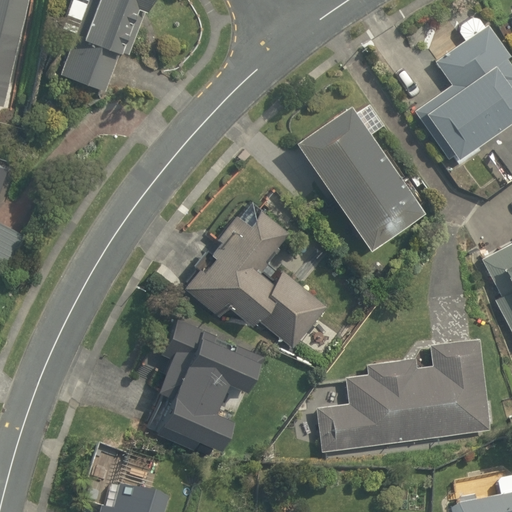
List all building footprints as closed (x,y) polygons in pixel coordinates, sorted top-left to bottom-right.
[(0,0),(0,109),(1,110),(27,0),(0,0)] [(90,0),(62,80),(103,95),(116,57),(129,62),(150,0),(90,0)] [(511,60),(496,28),(435,59),(449,91),(420,112),(455,164),(511,124),(511,60)] [(353,109),(294,151),(370,257),(429,215),(353,109)] [(208,236),(219,246),(180,288),(218,322),(227,312),(253,336),(265,323),(292,347),(324,311),(281,272),(269,285),(255,272),(286,237),(260,213),(245,229),(228,213),(208,236)] [(511,242),(478,257),(511,334),(511,242)] [(175,321),(161,354),(172,358),(144,423),(224,458),(239,423),(216,412),(226,389),(249,399),(266,360),(175,321)] [(314,409),(319,455),(484,436),(474,342),(426,347),(428,363),(365,370),(366,380),(345,383),(348,405),(314,409)] [(166,511),(168,508),(133,497),(131,505),(101,495),(96,511),(166,511)]
